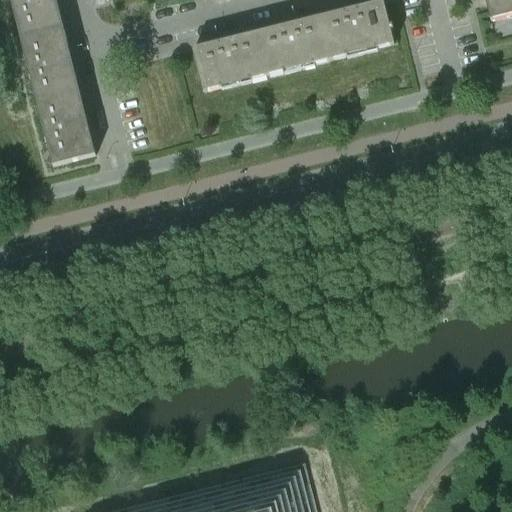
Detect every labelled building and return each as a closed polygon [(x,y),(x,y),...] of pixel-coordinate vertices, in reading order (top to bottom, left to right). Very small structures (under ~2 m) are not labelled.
[(56,0),(10,0),(21,40),(64,30),(56,0)] [(511,16),(511,0),(484,0),(490,22),(511,16)] [(383,4),(320,19),(331,62),(398,45),(395,36),(392,37),(391,33),(394,32),(393,28),(390,29),(383,4)] [(320,19),(258,35),(268,78),(331,62),(320,19)] [(79,92),(67,45),(64,30),(21,40),(37,103),(52,99),(79,92)] [(193,51),(204,94),(268,78),(258,35),(193,51)] [(79,92),(52,99),(37,103),(53,168),(96,157),(79,92)] [(316,511),(305,465),(118,511),(316,511)]
